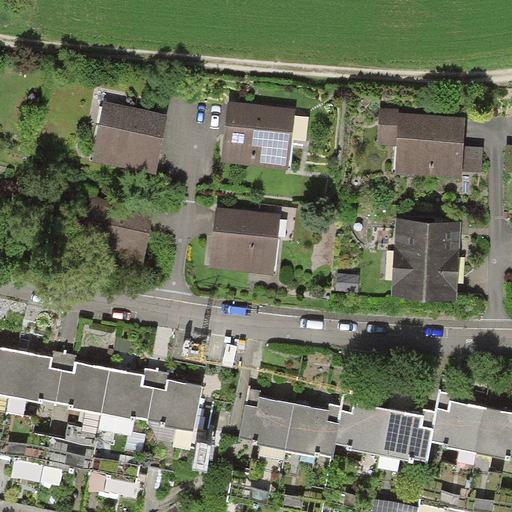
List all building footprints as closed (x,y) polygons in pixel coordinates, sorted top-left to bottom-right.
[(163,113),(103,102),(93,154),(153,165),(163,113)] [(293,111),(229,104),(223,158),(287,166),(293,111)] [(397,110),(380,109),(378,140),(400,141),(399,167),(479,170),(480,139),(461,139),(462,119),(396,117),(397,110)] [(149,213),(89,200),(79,248),(139,261),(149,213)] [(271,219),(212,213),(207,261),(266,267),(271,219)] [(449,228),(396,226),(392,293),(445,295),(449,228)] [(356,274),(336,273),(336,289),(355,290),(356,274)] [(15,352),(0,349),(0,392),(7,394),(15,352)] [(62,361),(15,352),(7,394),(23,397),(54,403),(62,361)] [(108,370),(62,361),(54,403),(83,409),(100,412),(108,370)] [(152,378),(108,370),(100,412),(133,418),(144,420),(152,378)] [(200,387),(152,378),(144,420),(192,429),(200,387)] [(23,397),(7,394),(0,430),(0,454),(43,463),(48,435),(31,432),(34,417),(20,415),(23,397)] [(290,407),(245,398),(237,441),(260,445),(282,449),(290,407)] [(482,410),(435,401),(432,420),(427,443),(459,450),(474,453),(482,410)] [(385,411),(340,402),(337,416),(331,444),(362,450),(377,453),(385,411)] [(337,416),(290,407),(282,449),(300,453),(328,459),(331,444),(337,416)] [(63,438),(48,435),(43,463),(89,471),(100,412),(83,409),(80,426),(66,423),(63,438)] [(511,416),(482,410),(474,453),(490,456),(511,460),(511,416)] [(432,420),(385,411),(377,453),(395,456),(423,462),(427,443),(432,420)] [(133,418),(100,412),(89,471),(135,480),(141,447),(128,445),(133,418)] [(248,472),(231,469),(225,497),(271,505),(282,449),(260,445),(258,458),(251,457),(248,472)] [(300,453),(282,449),(271,505),(304,511),(318,511),(321,503),(324,487),(308,484),(311,470),(297,467),(300,453)] [(342,478),(326,474),(324,487),(321,503),(366,511),(377,453),(362,450),(359,465),(345,463),(342,478)] [(439,476),(423,473),(419,493),(418,500),(463,509),(474,453),(459,450),(456,463),(442,461),(439,476)] [(395,456),(377,453),(366,511),(369,511),(415,511),(418,500),(419,493),(404,490),(407,475),(392,472),(395,456)] [(490,456),(474,453),(463,509),(477,511),(510,511),(511,505),(511,490),(498,488),(501,473),(488,470),(490,456)]
